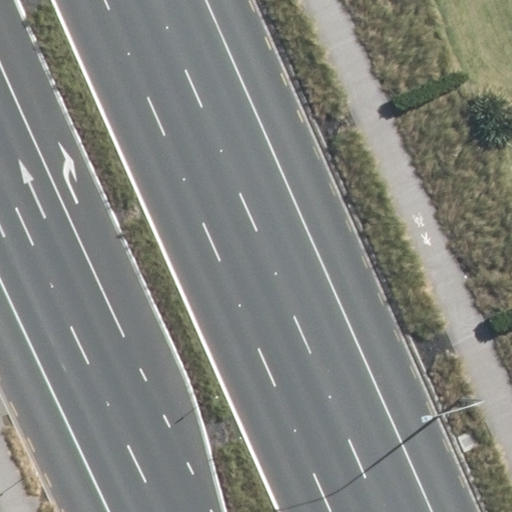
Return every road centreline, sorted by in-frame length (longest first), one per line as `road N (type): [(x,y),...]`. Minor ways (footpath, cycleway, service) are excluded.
road 1 (primary): [(162,0),(387,511)]
road 2 (primary): [(158,511),(0,159)]
